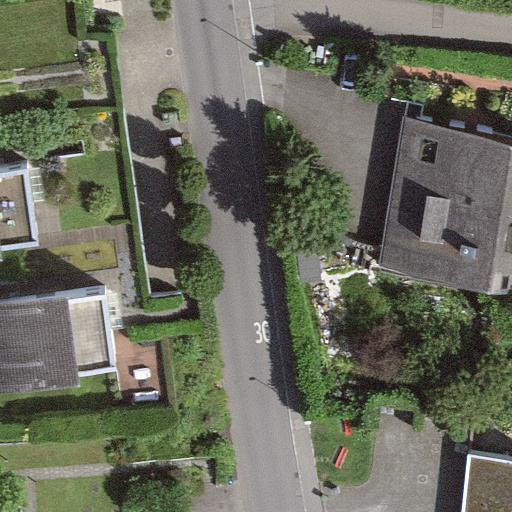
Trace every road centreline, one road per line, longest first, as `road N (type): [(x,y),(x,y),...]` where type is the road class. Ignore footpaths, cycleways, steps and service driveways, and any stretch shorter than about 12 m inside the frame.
road 1 (tertiary): [(203,0),(276,511)]
road 2 (residential): [(291,0),(511,23)]
